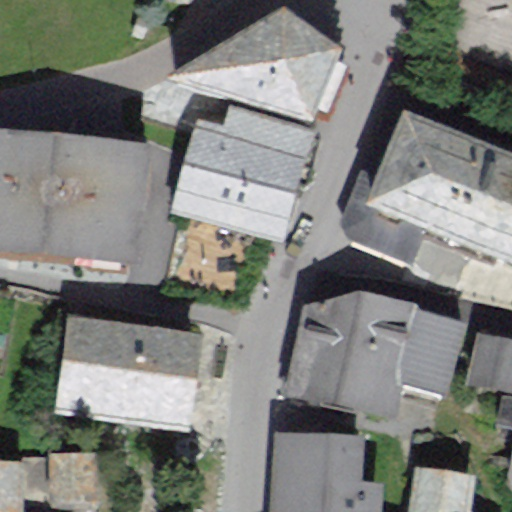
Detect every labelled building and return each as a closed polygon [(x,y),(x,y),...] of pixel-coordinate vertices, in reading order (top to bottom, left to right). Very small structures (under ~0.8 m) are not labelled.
[(340,48),(282,6),(162,77),(312,124),(316,108),(328,114),(348,65),(336,61),(340,48)] [(221,126),(196,118),(168,212),(283,242),(315,132),(227,104),(221,126)] [(145,142),(0,128),(0,252),(135,262),(145,142)] [(488,168),(401,133),(361,233),(448,267),(488,168)] [(511,176),(488,168),(448,267),(511,292),(511,176)] [(294,342),(274,412),(394,439),(401,400),(439,411),(462,342),(365,313),(300,321),(294,342)] [(70,330),(54,424),(191,447),(207,353),(70,330)] [(511,358),(470,350),(457,400),(511,411),(511,358)] [(511,511),(511,446),(500,490),(505,511),(511,511)] [(369,511),(372,453),(274,449),(269,511),(369,511)] [(93,462),(37,462),(37,511),(93,511),(93,462)] [(21,511),(22,473),(0,472),(0,511),(21,511)] [(407,487),(404,511),(467,511),(470,497),(407,487)]
